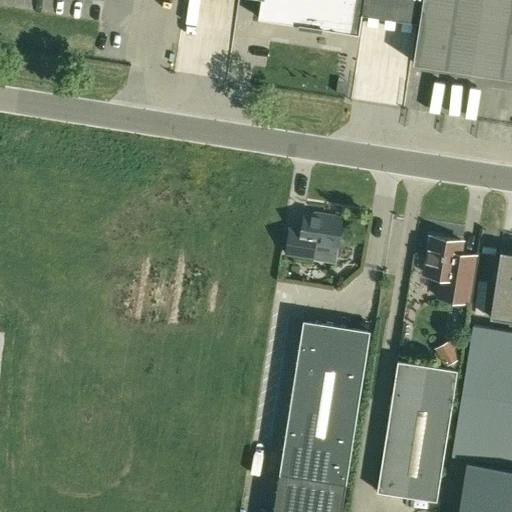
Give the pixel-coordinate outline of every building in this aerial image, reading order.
[(261,0),(258,18),(359,34),(360,26),(362,14),(364,0),(261,0)] [(511,0),(403,0),(423,3),(420,23),(415,54),(414,62),(511,77),(511,0)] [(289,229),(285,253),(312,257),(314,242),(337,246),(338,242),(341,243),(345,240),(346,233),(344,230),(340,229),(342,219),(338,218),(339,216),(327,214),(327,216),(304,213),(301,231),(289,229)] [(437,231),(462,235),(464,225),(438,221),(437,231)] [(431,235),(425,274),(441,277),(437,297),(468,302),(475,256),(459,253),(461,240),(431,235)] [(511,251),(500,250),(490,316),(511,319),(511,251)] [(280,472),(273,511),(341,511),(347,482),(371,329),(304,318),(280,472)] [(451,339),(434,347),(444,365),(460,357),(451,339)] [(437,500),(458,369),(398,360),(378,491),(437,500)] [(511,511),(511,466),(467,460),(459,511),(511,511)]
